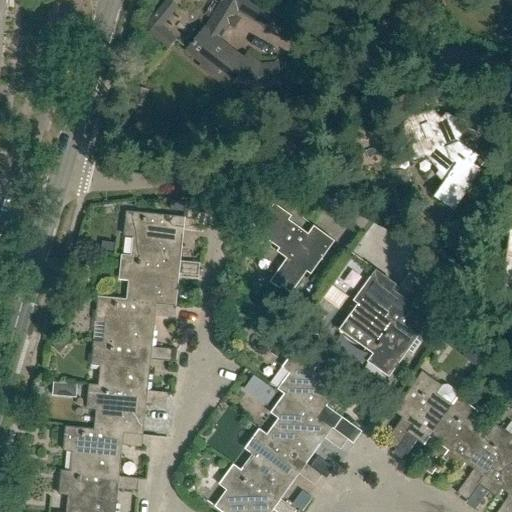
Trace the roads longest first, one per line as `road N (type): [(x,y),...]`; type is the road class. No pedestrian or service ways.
road 1 (residential): [(171,505),(170,448),(206,336),(220,169)]
road 2 (residential): [(69,0),(0,241)]
road 3 (residential): [(389,35),(323,114),(220,169)]
road 4 (secondary): [(0,377),(59,174)]
road 5 (secondary): [(59,174),(110,0)]
road 6 (residential): [(220,169),(153,181),(59,174)]
road 7 (residential): [(456,511),(382,492),(353,494),(322,511)]
road 8 (residential): [(511,71),(389,35)]
